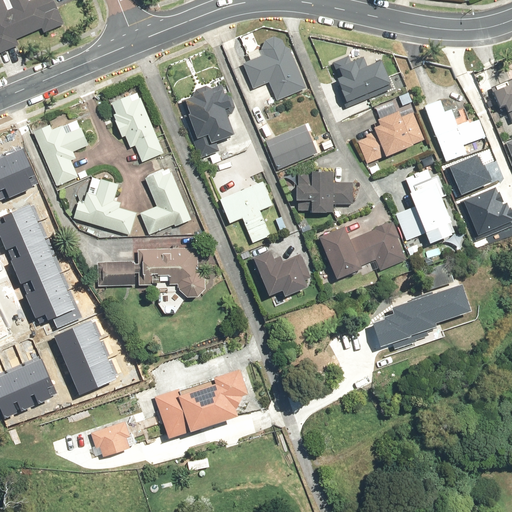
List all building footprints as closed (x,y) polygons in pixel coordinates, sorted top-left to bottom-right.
[(0,0),(0,53),(17,46),(15,40),(40,29),(42,34),(63,25),(51,0),(31,0),(27,2),(25,0),(6,0),(10,9),(5,11),(0,0)] [(267,83),(275,101),(305,89),(288,50),(283,47),(280,41),(272,37),(263,41),(259,50),(261,56),(241,64),(252,90),(267,83)] [(333,79),(345,108),(391,90),(379,60),(366,66),(362,58),(350,63),(347,56),(331,63),(334,69),(336,69),(339,77),(333,79)] [(511,82),(489,93),(497,109),(501,107),(504,114),(511,110),(511,82)] [(192,141),(198,159),(218,152),(214,142),(231,136),(224,117),(230,114),(233,108),(229,97),(223,95),(220,86),(210,89),(205,86),(194,90),(192,96),(189,97),(189,98),(181,100),(187,115),(185,115),(194,140),(192,141)] [(141,163),(162,154),(139,98),(138,99),(135,93),(127,97),(127,96),(109,104),(114,114),(111,115),(114,121),(113,121),(120,138),(124,137),(129,149),(134,146),(141,163)] [(406,93),(394,98),(400,111),(412,105),(406,93)] [(437,101),(422,107),(444,163),(465,155),(461,146),(483,138),(476,120),(456,128),(448,110),(441,113),(437,101)] [(366,138),(356,142),(366,164),(382,157),(383,158),(410,146),(423,140),(411,113),(398,118),(395,112),(374,121),(377,126),(370,129),(372,133),(365,136),(366,138)] [(48,126),(32,133),(56,187),(77,178),(70,161),(75,159),(72,152),(86,146),(75,121),(67,125),(70,132),(64,135),(60,126),(50,131),(48,126)] [(303,125),(265,142),(277,170),(316,154),(303,125)] [(0,156),(0,199),(36,183),(21,148),(0,156)] [(446,167),(458,195),(492,180),(480,152),(446,167)] [(160,172),(143,179),(155,207),(139,214),(148,235),(173,225),(174,227),(190,220),(170,173),(169,173),(167,169),(161,172),(160,172)] [(426,170),(404,179),(409,193),(406,194),(411,208),(394,215),(405,241),(422,234),(426,245),(449,236),(444,225),(448,223),(438,199),(444,196),(436,177),(430,179),(426,170)] [(330,183),(330,172),(308,172),(308,175),(297,175),(297,187),(293,187),(293,201),(297,201),(297,211),(308,211),(308,214),(323,214),(323,213),(330,213),(330,205),(351,205),(351,183),(330,183)] [(117,185),(90,178),(86,193),(85,193),(82,203),(77,202),(72,219),(129,235),(135,213),(118,208),(119,203),(112,201),(117,185)] [(259,183),(217,201),(228,224),(240,219),(251,244),(269,236),(258,211),(270,206),(259,183)] [(459,202),(474,241),(510,227),(508,220),(511,218),(511,208),(508,197),(499,201),(494,189),(459,202)] [(34,204),(0,218),(0,234),(38,324),(52,318),(57,329),(82,318),(34,204)] [(341,228),(316,238),(333,280),(359,270),(357,267),(375,260),(379,271),(405,261),(396,239),(398,238),(392,222),(387,224),(387,222),(373,228),(374,230),(346,241),(341,228)] [(98,265),(98,286),(174,284),(174,291),(184,298),(195,297),(202,288),(201,258),(193,258),(192,249),(139,251),(139,264),(98,265)] [(267,251),(249,259),(257,278),(265,297),(279,291),(281,297),(304,288),(302,282),(309,278),(300,254),(279,262),(277,257),(271,260),(267,251)] [(370,317),(378,343),(387,340),(391,351),(420,341),(417,333),(432,328),(430,320),(469,307),(460,280),(390,303),(392,309),(370,317)] [(92,320),(55,336),(81,395),(118,379),(92,320)] [(40,357),(0,376),(0,407),(6,420),(58,395),(40,357)] [(177,390),(153,398),(165,440),(185,433),(185,434),(233,418),(231,411),(238,398),(244,396),(236,370),(210,379),(211,381),(178,392),(177,390)] [(123,422),(89,433),(94,449),(98,448),(101,458),(128,449),(124,439),(128,437),(123,422)] [(208,457),(185,462),(187,472),(210,467),(208,457)]
